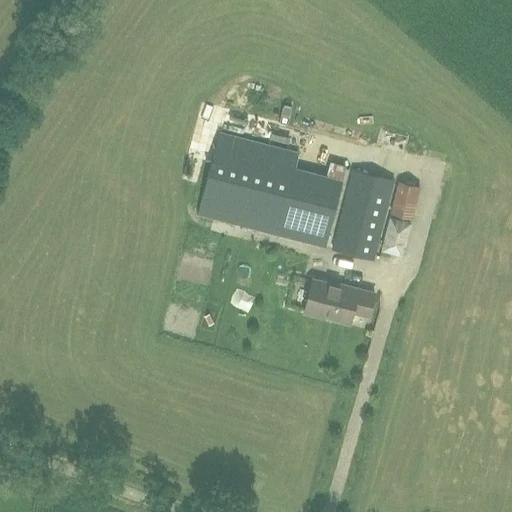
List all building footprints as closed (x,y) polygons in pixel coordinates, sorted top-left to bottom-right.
[(324,247),(342,180),(346,165),(330,161),(325,176),(294,168),(298,153),(218,132),(197,214),(324,247)] [(353,169),(332,248),(373,259),(394,180),(353,169)] [(419,186),(398,181),(389,212),(411,219),(419,186)] [(402,256),(411,222),(389,216),(379,250),(402,256)] [(312,279),(303,312),(348,324),(351,312),(368,316),(374,293),(335,283),(335,285),(312,279)] [(314,350),(319,326),(298,322),(293,345),(314,350)]
